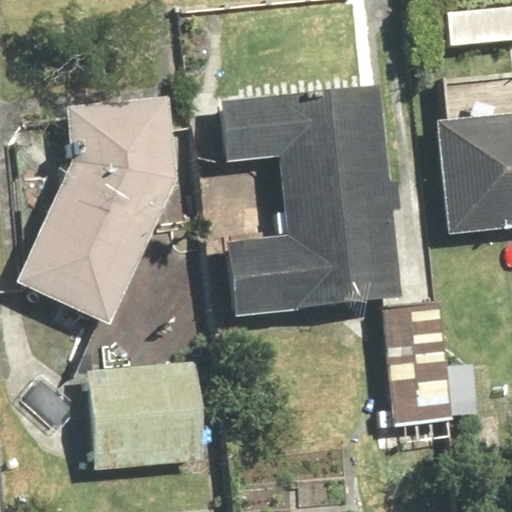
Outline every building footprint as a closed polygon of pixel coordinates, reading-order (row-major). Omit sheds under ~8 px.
[(212,181),(268,178),(270,256),(213,260),(215,336),(374,326),(369,156),(367,107),(210,117),(212,181)] [(95,351),(162,210),(164,115),(66,112),(64,196),(5,299),(95,351)] [(511,117),(422,117),(420,239),(511,240),(511,117)] [(483,416),(480,365),(451,367),(447,310),(391,313),(399,446),(455,442),(454,418),(483,416)] [(187,371),(74,375),(78,475),(191,471),(187,371)]
